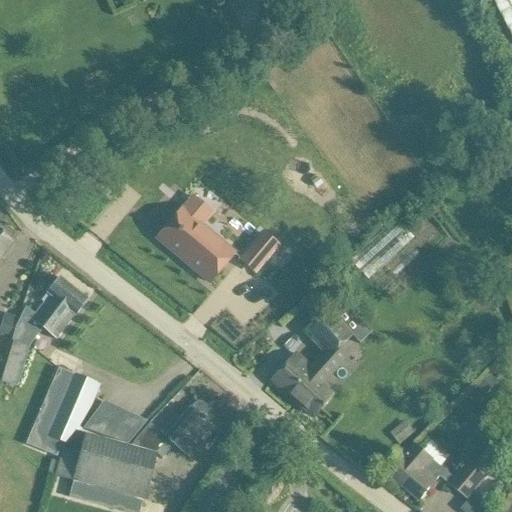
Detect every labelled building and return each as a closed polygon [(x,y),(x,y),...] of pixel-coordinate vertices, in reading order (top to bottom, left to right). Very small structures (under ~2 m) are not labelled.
[(511,0),(492,0),(511,38),(511,0)] [(182,210),(157,240),(208,283),(233,254),(182,210)] [(0,258),(13,242),(0,231),(0,258)] [(263,234),(240,260),(254,272),(277,246),(263,234)] [(399,259),(386,243),(359,266),(372,281),(399,259)] [(13,340),(0,382),(17,388),(29,346),(43,329),(55,339),(74,314),(75,315),(86,300),(59,278),(47,294),(50,297),(34,316),(26,310),(22,318),(16,328),(13,339),(13,340)] [(339,299),(304,331),(322,351),(308,367),(294,354),(271,380),(313,417),(332,396),(321,387),(344,361),(361,347),(352,337),(364,327),(339,299)] [(0,333),(11,337),(15,322),(2,318),(0,324),(0,333)] [(28,440),(26,444),(56,457),(60,448),(62,443),(73,448),(99,387),(73,376),(53,423),(37,417),(28,440)] [(62,448),(55,477),(73,482),(100,490),(96,506),(118,511),(139,511),(142,501),(142,502),(155,454),(154,454),(167,440),(168,439),(189,458),(214,429),(204,421),(205,420),(202,417),(209,409),(201,402),(200,401),(198,401),(197,401),(196,402),(195,402),(165,437),(149,424),(129,447),(85,435),(81,453),(62,448)] [(415,445),(406,456),(389,476),(420,502),(440,477),(468,500),(488,476),(472,462),(456,480),(415,445)] [(511,511),(511,487),(502,511),(511,511)]
